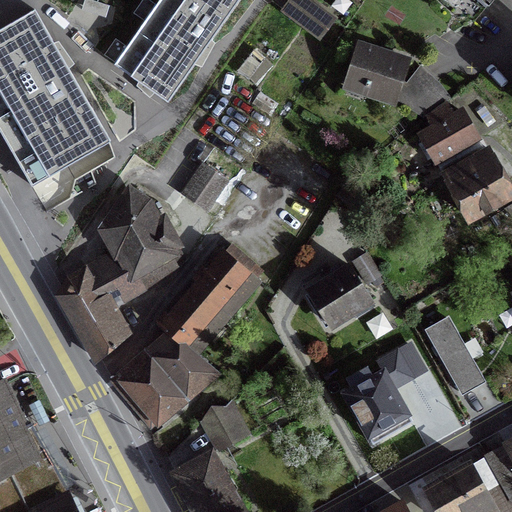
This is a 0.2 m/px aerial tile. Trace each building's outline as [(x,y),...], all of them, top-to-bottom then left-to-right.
[(142,84),(168,102),(239,0),(157,0),(113,64),(142,84)] [(302,0),(290,0),(283,10),(319,37),(331,21),(302,0)] [(453,0),(450,4),(472,23),(491,0),(453,0)] [(110,142),(35,9),(0,28),(0,130),(31,186),(110,142)] [(393,103),(406,62),(357,46),(346,82),(366,89),(364,93),(393,103)] [(475,139),(460,113),(420,135),(435,161),(475,139)] [(486,150),(442,174),(468,219),(511,194),(486,150)] [(227,181),(201,164),(180,195),(206,213),(227,181)] [(115,254),(100,262),(66,281),(59,296),(97,362),(123,341),(108,314),(105,309),(121,299),(139,290),(145,289),(176,268),(169,255),(171,254),(168,250),(176,245),(159,214),(156,210),(151,213),(145,203),(128,191),(102,230),(115,254)] [(166,334),(117,376),(156,423),(186,398),(163,372),(172,364),(182,376),(196,359),(195,357),(259,283),(255,279),(261,272),(231,246),(225,253),(223,252),(159,328),(166,334)] [(365,255),(353,263),(366,285),(379,277),(365,255)] [(330,327),(370,302),(347,266),(308,291),(330,327)] [(464,392),(484,381),(448,318),(428,330),(439,348),(464,392)] [(384,360),(389,369),(344,394),(372,444),(410,422),(391,389),(422,371),(408,346),(384,360)] [(0,511),(80,511),(69,490),(64,492),(51,476),(36,457),(0,382),(0,381),(0,511)] [(202,418),(201,420),(213,443),(234,432),(237,439),(230,442),(230,443),(245,436),(228,402),(223,407),(210,407),(202,418)] [(241,511),(210,454),(173,474),(193,511),(241,511)] [(468,466),(426,489),(439,511),(468,511),(469,511),(474,509),(476,511),(511,511),(511,507),(510,503),(500,485),(483,494),(468,466)] [(405,511),(400,503),(383,511),(405,511)]
